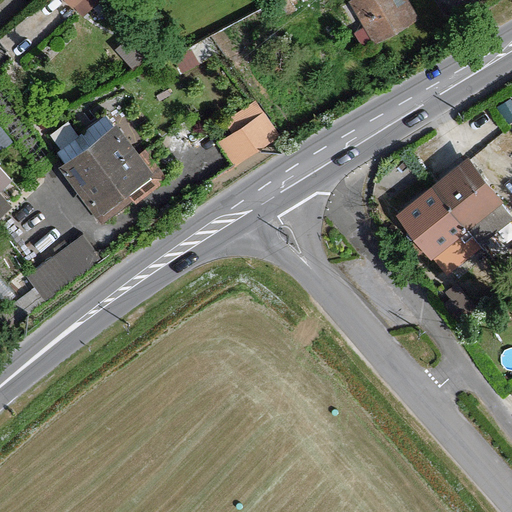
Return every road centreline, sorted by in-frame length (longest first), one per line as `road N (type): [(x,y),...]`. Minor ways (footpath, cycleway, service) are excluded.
road 1 (unclassified): [(260,196),(511,498)]
road 2 (primary): [(0,386),(177,248),(260,196)]
road 3 (primary): [(260,196),(511,46)]
